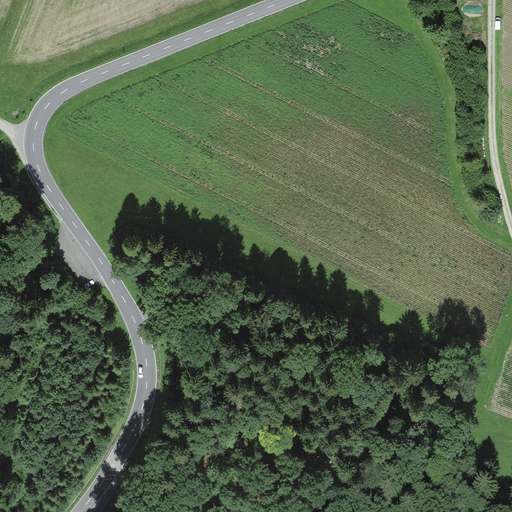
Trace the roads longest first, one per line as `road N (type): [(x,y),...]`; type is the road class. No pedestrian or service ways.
road 1 (primary): [(80,511),(133,430),(148,380),(146,356),(115,284),(36,163),(39,117),(85,80),(288,0)]
road 2 (track): [(135,321),(175,339),(252,413),(325,454),(372,511)]
road 3 (track): [(493,0),(499,171),(511,220)]
